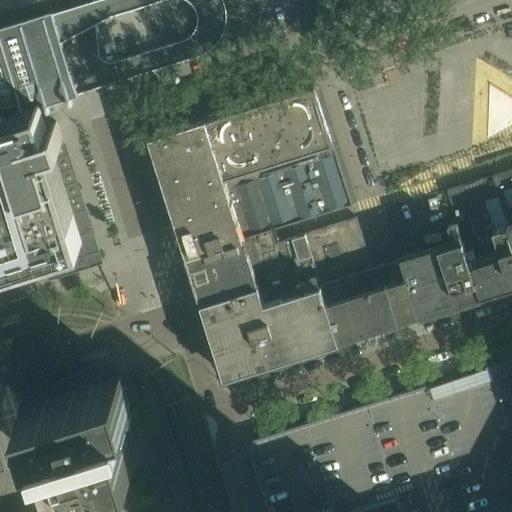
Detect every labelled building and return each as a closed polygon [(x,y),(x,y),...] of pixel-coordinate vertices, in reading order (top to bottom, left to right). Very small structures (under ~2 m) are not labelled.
[(0,119),(40,107),(80,95),(76,82),(65,46),(64,43),(59,26),(55,13),(0,29),(0,119)] [(321,28),(307,32),(311,42),(324,38),(321,28)] [(353,203),(334,143),(315,83),(203,119),(239,239),(274,228),(353,203)] [(81,237),(74,215),(73,213),(72,213),(51,146),(63,142),(56,122),(45,125),(40,107),(0,119),(0,262),(74,239),(81,237)] [(239,239),(203,119),(149,135),(187,255),(239,239)] [(511,167),(493,174),(511,235),(511,167)] [(511,285),(511,235),(493,174),(446,188),(462,239),(481,296),(511,285)] [(428,312),(410,255),(400,258),(393,260),(382,263),(373,266),(358,217),(306,233),(340,340),(412,317),(428,312)] [(285,275),(275,243),(279,241),(278,238),(274,228),(239,239),(187,255),(190,266),(202,301),(240,289),(259,283),(285,275)] [(285,275),(259,283),(240,289),(263,364),(340,340),(306,233),(279,241),(275,243),(285,275)] [(481,296),(462,239),(410,255),(428,312),(481,296)] [(240,289),(202,301),(225,375),(263,364),(240,289)] [(434,383),(247,441),(269,511),(351,511),(397,498),(401,511),(511,511),(511,358),(487,366),(488,368),(434,385),(434,383)] [(122,371),(22,403),(33,438),(37,437),(40,447),(49,444),(60,479),(86,475),(99,472),(112,468),(137,460),(124,420),(133,418),(130,407),(133,406),(122,371)] [(362,511),(400,511),(397,501),(362,511)]
